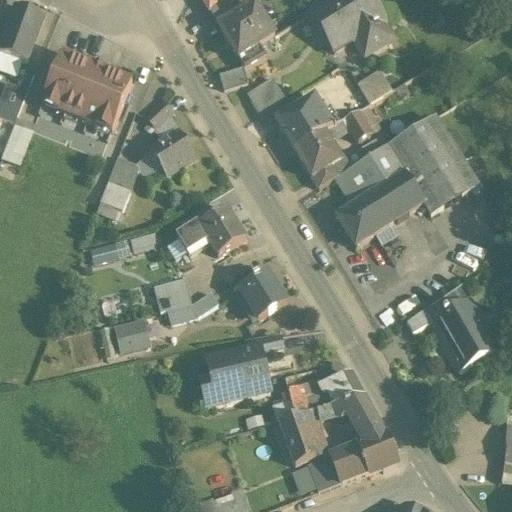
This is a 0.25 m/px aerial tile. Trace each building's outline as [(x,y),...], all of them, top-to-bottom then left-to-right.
[(198,0),(208,16),(209,18),(210,19),(211,18),(210,16),(220,0),(198,0)] [(366,9),(359,0),(343,0),(310,20),(334,59),(357,45),(368,62),(389,49),(379,33),(380,32),(381,30),(382,27),(380,23),(378,21),(374,20),(371,21),(364,10),(366,9)] [(255,11),(218,34),(225,45),(224,46),(229,54),(231,54),(238,65),(244,74),(264,62),(258,52),(274,42),(273,41),(277,39),(270,27),(266,30),(255,11)] [(43,22),(16,12),(0,56),(0,58),(26,68),(43,22)] [(131,89),(61,60),(43,105),(59,112),(57,117),(95,133),(96,131),(109,137),(108,138),(111,139),(131,89)] [(243,73),(219,81),(224,96),(247,89),(243,73)] [(380,77),(369,83),(383,103),(392,98),(380,77)] [(383,103),(369,83),(358,91),(370,111),(383,103)] [(272,84),(247,100),(260,122),(286,106),(272,84)] [(28,95),(6,87),(0,104),(0,123),(14,129),(28,95)] [(404,90),(394,97),(399,105),(409,98),(404,90)] [(314,103),(275,127),(286,144),(290,141),(299,156),(340,130),(330,115),(324,119),(314,103)] [(163,109),(146,124),(155,134),(172,118),(163,109)] [(368,113),(357,120),(370,141),(381,134),(368,113)] [(357,120),(345,127),(349,134),(358,148),(370,141),(357,120)] [(348,177),(334,186),(350,212),(403,180),(424,212),(431,223),(480,192),(477,187),(464,167),(458,158),(447,139),(436,122),(348,177)] [(16,125),(4,157),(19,163),(32,132),(16,125)] [(299,156),(295,158),(312,184),(341,166),(329,147),(349,134),(345,127),(340,130),(299,156)] [(456,134),(447,139),(458,158),(467,151),(456,134)] [(178,139),(163,148),(162,146),(149,155),(164,179),(176,172),(178,176),(195,165),(178,139)] [(472,162),(464,167),(477,187),(484,183),(472,162)] [(117,163),(108,188),(130,197),(139,172),(117,163)] [(341,166),(312,184),(319,195),(334,186),(348,177),(341,166)] [(403,180),(350,212),(334,222),(355,256),(424,212),(403,180)] [(130,197),(108,188),(99,209),(122,217),(130,197)] [(199,231),(198,231),(210,251),(217,262),(245,245),(226,214),(199,231)] [(191,263),(210,251),(198,231),(199,231),(197,227),(176,241),(191,263)] [(91,255),(94,270),(119,264),(115,249),(91,255)] [(156,289),(179,285),(178,277),(154,281),(156,289)] [(258,282),(253,285),(253,287),(239,296),(257,325),(285,308),(266,279),(258,283),(258,282)] [(159,319),(191,311),(185,286),(153,293),(159,319)] [(440,304),(430,311),(437,323),(443,320),(443,319),(446,317),(447,318),(469,305),(460,290),(440,304)] [(191,311),(190,312),(197,323),(218,311),(211,299),(191,311)] [(477,334),(463,310),(469,307),(469,305),(447,318),(446,317),(443,319),(443,320),(437,323),(429,328),(430,329),(445,354),(453,350),(466,372),(458,377),(459,379),(498,356),(483,330),(477,334)] [(430,311),(407,328),(412,339),(430,329),(429,328),(437,323),(430,311)] [(171,331),(197,323),(190,312),(168,318),(171,331)] [(142,323),(113,330),(120,358),(149,352),(142,323)] [(280,341),(245,346),(247,359),(260,356),(260,358),(283,355),(280,341)] [(247,359),(238,361),(238,359),(209,366),(213,383),(215,393),(219,392),(223,409),(270,398),(260,358),(260,356),(247,359)] [(350,379),(318,391),(322,399),(304,406),(307,419),(316,417),(364,403),(350,379)] [(213,383),(200,386),(206,413),(223,409),(219,392),(215,393),(213,383)] [(304,405),(300,392),(292,394),(291,390),(286,391),(290,406),(294,423),(302,420),(307,419),(304,406),(304,405)] [(378,429),(364,403),(316,417),(319,426),(320,426),(337,421),(340,425),(347,422),(356,438),(360,437),(378,429)] [(290,406),(274,410),(279,427),(294,423),(290,406)] [(322,433),(320,426),(319,426),(316,417),(307,419),(302,420),(309,438),(322,433)] [(261,419),(245,424),(249,435),(264,430),(261,419)] [(309,438),(302,420),(294,423),(279,427),(295,472),(317,463),(314,454),(309,438)] [(378,429),(360,437),(365,448),(330,462),(340,489),(381,474),(382,477),(396,471),(385,442),(378,429)] [(327,449),(322,433),(309,438),(314,454),(327,449)] [(327,449),(314,454),(317,463),(330,457),(327,449)] [(330,462),(307,471),(318,498),(340,489),(330,462)] [(511,470),(504,469),(501,488),(511,490),(511,470)] [(301,499),(315,493),(307,471),(292,477),(301,499)] [(244,511),(239,495),(200,509),(200,511),(244,511)]
